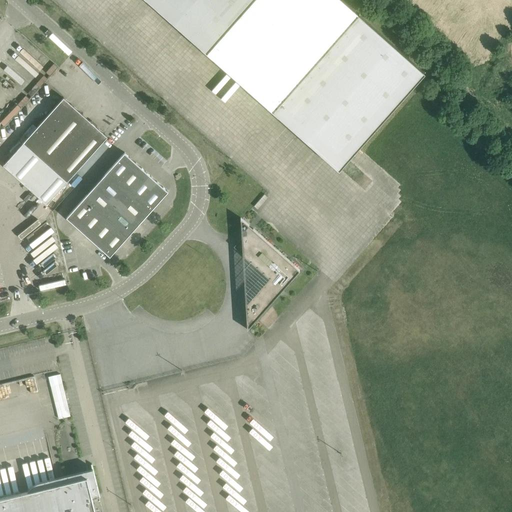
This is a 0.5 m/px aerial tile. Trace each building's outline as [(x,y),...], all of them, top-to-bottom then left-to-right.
[(275,109),(341,168),(425,73),(343,0),(151,0),(208,50),(206,51),(207,52),(208,50),(274,109),(273,110),(273,111),(275,109)] [(107,136),(64,97),(4,165),(48,204),(107,136)] [(110,256),(168,191),(125,152),(66,217),(110,256)] [(300,270),(256,231),(249,239),(244,235),(234,246),(260,269),(260,268),(270,277),(247,303),(246,303),(247,329),(282,290),(300,270)] [(70,415),(61,373),(49,376),(58,418),(70,415)] [(0,511),(94,511),(87,481),(81,483),(79,474),(68,477),(68,481),(0,497),(0,511)]
